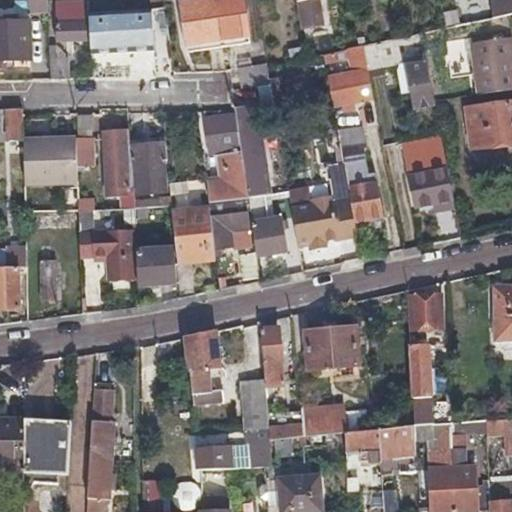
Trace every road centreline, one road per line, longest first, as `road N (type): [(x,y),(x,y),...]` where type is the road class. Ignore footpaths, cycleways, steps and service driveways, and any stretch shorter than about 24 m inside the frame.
road 1 (residential): [(0,347),(195,318),(511,248)]
road 2 (residential): [(0,100),(192,99)]
